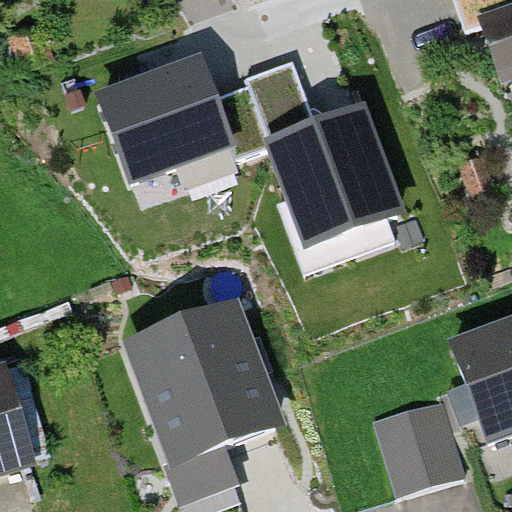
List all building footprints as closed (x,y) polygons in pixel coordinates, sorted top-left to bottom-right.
[(511,107),(511,0),(470,0),(510,108),(511,107)] [(341,54),(248,87),(279,175),(372,142),(341,54)] [(112,101),(138,177),(200,156),(174,80),(112,101)] [(241,309),(123,353),(182,511),(188,511),(241,492),(229,462),(290,439),(241,309)] [(511,325),(445,350),(485,457),(511,446),(511,325)] [(0,370),(0,481),(36,468),(0,370)] [(444,407),(374,427),(397,505),(466,485),(444,407)]
